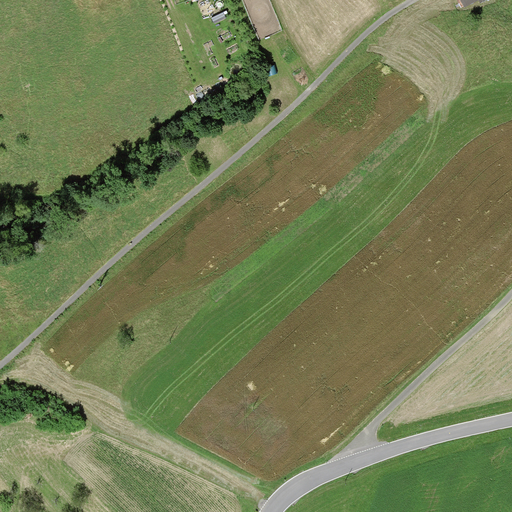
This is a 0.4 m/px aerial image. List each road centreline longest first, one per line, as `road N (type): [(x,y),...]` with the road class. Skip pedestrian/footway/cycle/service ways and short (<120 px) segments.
road 1 (track): [(416,0),(386,18),(0,366)]
road 2 (tertiary): [(270,511),(314,476),(511,421)]
road 3 (track): [(360,460),(371,428),(511,295)]
